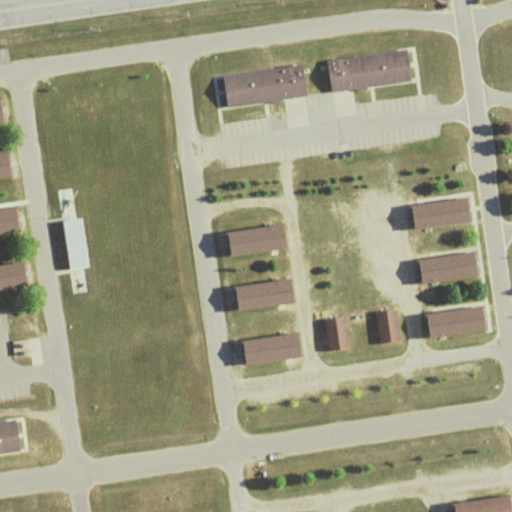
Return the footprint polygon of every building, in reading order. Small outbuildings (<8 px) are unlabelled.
[(329,61),(411,49),(415,81),(334,93),(329,61)] [(220,76),(302,64),(306,96),(225,108),(220,76)] [(0,155),(9,154),(12,175),(0,176),(0,155)] [(408,204),(466,195),(470,220),(412,229),(408,204)] [(0,212),(17,210),(20,231),(0,233),(0,212)] [(83,266),(78,217),(59,219),(64,267),(83,266)] [(225,233),(283,224),(287,249),(229,258),(225,233)] [(416,260),(474,251),(478,276),(420,285),(416,260)] [(0,267),(27,263),(30,284),(0,288),(0,267)] [(233,287),(290,278),(294,303),(236,312),(233,287)] [(373,311),(392,308),(397,341),(378,344),(373,311)] [(422,317),(480,308),(484,333),(426,342),(422,317)] [(323,319),(342,316),(347,349),(328,352),(323,319)] [(239,340),(297,331),(301,356),(243,365),(239,340)] [(0,422),(19,420),(24,451),(0,454),(0,422)] [(452,511),(451,505),(509,496),(510,511),(452,511)]
